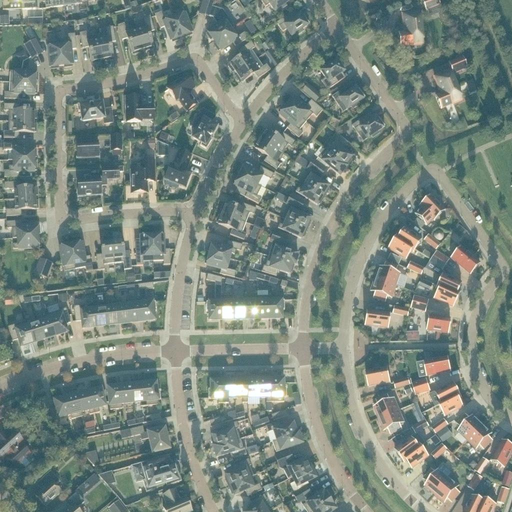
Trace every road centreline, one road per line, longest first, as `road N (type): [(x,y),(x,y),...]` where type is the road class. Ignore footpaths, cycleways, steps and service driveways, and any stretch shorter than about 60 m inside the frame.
road 1 (residential): [(343,348),(344,313),(366,246),(395,201),(433,172),(502,268),(478,309),(471,346),(483,390),(511,418)]
road 2 (residential): [(242,121),(197,59),(58,94),(65,219),(195,215)]
road 3 (residential): [(337,26),(406,134),(360,181),(329,229),(308,289),(303,349)]
road 4 (residential): [(422,511),(365,440),(343,348)]
road 5 (unclassified): [(0,389),(64,365),(175,352)]
road 6 (residential): [(303,349),(316,427),(365,511)]
road 7 (residential): [(175,352),(184,428),(213,511)]
road 8 (residential): [(195,215),(175,352)]
road 9 (residential): [(337,26),(242,121)]
road 10 (unclassified): [(175,352),(303,349)]
